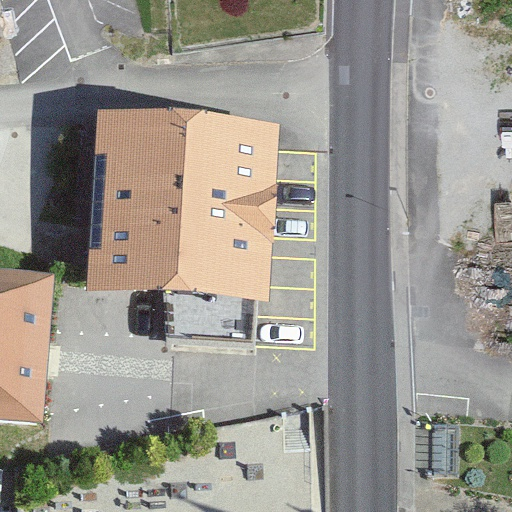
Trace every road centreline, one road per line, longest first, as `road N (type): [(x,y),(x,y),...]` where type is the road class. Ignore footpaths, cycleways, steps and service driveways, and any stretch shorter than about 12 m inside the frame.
road 1 (secondary): [(363,101),(360,511)]
road 2 (residential): [(363,101),(108,105)]
